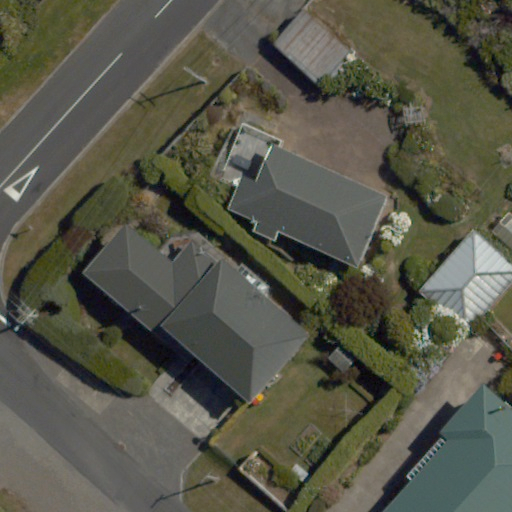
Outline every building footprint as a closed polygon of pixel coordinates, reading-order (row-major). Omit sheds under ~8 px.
[(37,0),(0,0),(0,41),(2,44),(37,0)] [(511,0),(505,0),(488,20),(511,40),(511,0)] [(272,48),(327,91),(363,46),(308,3),(272,48)] [(367,253),(257,214),(236,272),(346,311),(367,253)] [(511,292),(511,257),(476,226),(421,288),(401,270),(376,298),(450,364),(511,292)] [(174,336),(120,301),(68,382),(235,489),(303,383),(190,311),(174,336)] [(511,511),(511,489),(482,466),(447,511),(511,511)]
